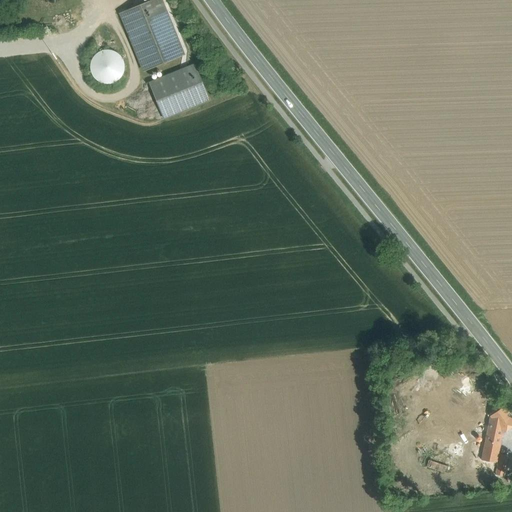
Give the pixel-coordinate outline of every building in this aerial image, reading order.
[(160,0),(154,0),(121,14),(144,70),(183,55),(160,0)] [(123,73),(124,67),(123,60),(119,55),(114,51),(107,50),(101,51),(95,55),(91,61),(90,67),(92,74),(95,79),(101,83),(107,84),(114,83),(119,79),(123,73)] [(195,65),(149,83),(164,119),(209,100),(195,65)] [(511,417),(504,407),(490,417),(496,424),(502,433),(511,425),(511,417)] [(495,425),(489,423),(484,452),(498,455),(502,433),(496,424),(495,425)] [(508,456),(500,455),(496,474),(503,476),(508,456)]
